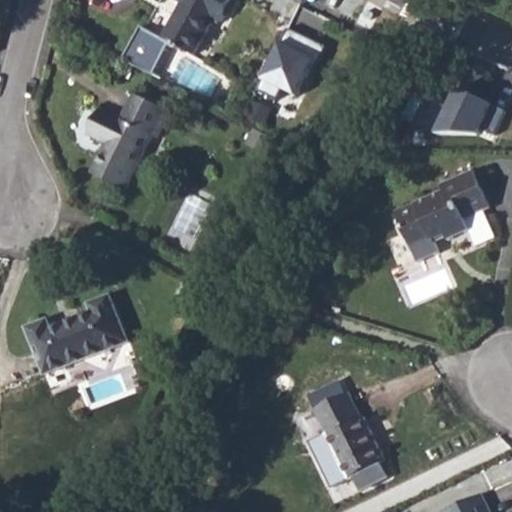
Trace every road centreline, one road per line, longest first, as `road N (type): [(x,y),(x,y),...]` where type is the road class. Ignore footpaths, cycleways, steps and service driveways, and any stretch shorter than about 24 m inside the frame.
road 1 (track): [(145,511),(183,405),(421,8)]
road 2 (residential): [(13,210),(6,127),(40,0)]
road 3 (residential): [(511,52),(401,0)]
